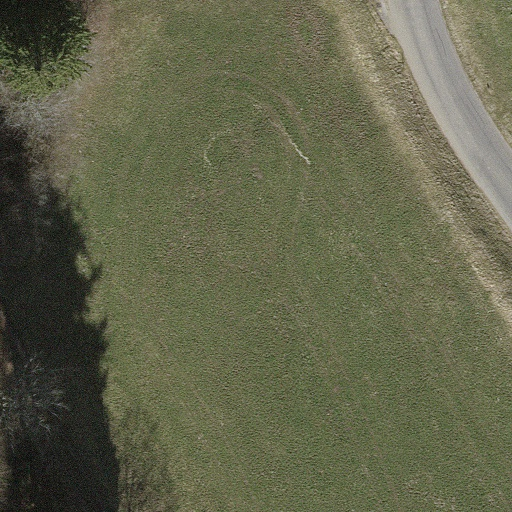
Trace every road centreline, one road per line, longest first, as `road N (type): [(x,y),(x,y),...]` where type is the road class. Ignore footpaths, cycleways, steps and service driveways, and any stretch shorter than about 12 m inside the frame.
road 1 (tertiary): [(511,191),(438,72),(413,0)]
road 2 (track): [(0,330),(91,511)]
